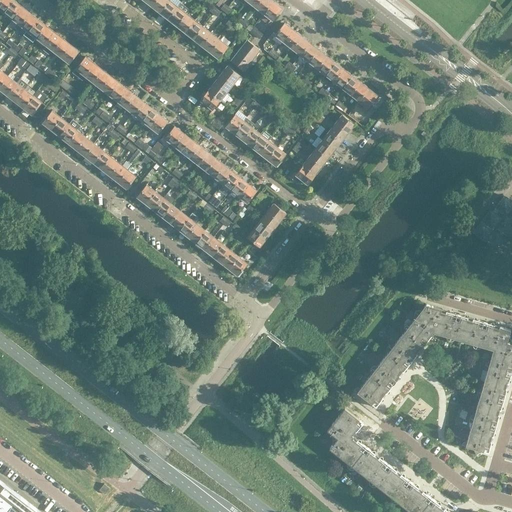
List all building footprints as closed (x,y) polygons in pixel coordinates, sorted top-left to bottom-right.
[(0,0),(0,8),(4,12),(13,0),(0,0)] [(16,13),(21,6),(13,0),(4,12),(14,19),(18,14),(16,13)] [(160,12),(170,1),(168,0),(156,0),(152,6),(155,8),(155,9),(155,10),(158,12),(159,12),(160,12)] [(264,13),(273,1),(272,0),(260,0),(256,7),(264,13)] [(169,19),(178,7),(170,1),(160,12),(162,13),(161,13),(162,14),(164,17),(165,17),(166,16),(169,19)] [(273,20),(280,12),(282,9),(278,5),(278,4),(275,2),(274,2),(273,1),(264,13),(270,18),(266,23),(269,25),(273,20)] [(20,25),(30,13),(21,6),(16,13),(18,14),(14,19),(20,25)] [(177,26),(186,14),(178,7),(169,19),(172,22),(172,23),(175,25),(176,25),(177,26)] [(33,26),(38,19),(30,13),(20,25),(27,30),(31,25),(33,26)] [(185,32),(195,20),(186,14),(177,26),(178,26),(178,28),(181,30),(182,30),(182,29),(185,32)] [(37,37),(46,26),(38,19),(33,26),(31,25),(27,30),(37,37)] [(194,39),(203,27),(195,20),(185,32),(189,35),(189,36),(192,38),(193,38),(194,39)] [(284,41),(293,30),(290,27),(290,26),(287,24),(286,24),(284,23),(275,35),(284,41)] [(49,38),(54,32),(46,26),(37,37),(46,45),(51,40),(49,38)] [(202,45),(211,33),(203,27),(194,39),(195,39),(195,40),(195,41),(198,43),(199,43),(202,45)] [(252,33),(259,39),(263,35),(255,28),(252,33)] [(292,48),(301,36),(300,35),(300,34),(297,32),(296,32),(293,30),(284,41),(292,48)] [(53,50),(62,38),(54,32),(49,38),(51,40),(46,45),(53,50)] [(210,52),(220,40),(211,33),(202,45),(205,48),(205,49),(208,51),(209,51),(210,52)] [(300,55),(310,43),(306,40),(307,40),(306,39),(304,37),(303,37),(302,37),(301,36),(292,48),(300,55)] [(66,51),(71,45),(62,38),(53,50),(60,56),(64,50),(66,51)] [(219,58),(228,47),(220,40),(210,52),(212,53),(212,54),(214,56),(216,56),(219,58)] [(254,57),(260,50),(248,40),(232,61),(244,70),(249,63),(251,64),(253,64),(255,63),(256,61),(256,58),(254,57)] [(309,61),(318,49),(317,48),(317,47),(314,45),(313,45),(310,43),(300,55),(309,61)] [(70,63),(79,51),(77,50),(77,49),(75,47),(74,47),(71,45),(66,51),(64,50),(60,56),(70,63)] [(317,68),(326,56),(323,53),(323,52),(320,50),(319,50),(318,49),(309,61),(317,68)] [(89,70),(94,63),(91,61),(91,59),(88,57),(87,58),(85,56),(76,68),(86,76),(90,71),(89,70)] [(326,74),(335,62),(334,61),(334,60),(331,58),(330,58),(326,56),(317,68),(326,74)] [(334,81),(343,69),(340,66),(340,65),(337,63),(336,63),(335,62),(326,74),(334,81)] [(93,81),(102,70),(94,63),(89,70),(90,71),(86,76),(93,81)] [(240,75),(231,68),(228,66),(226,69),(224,69),(222,72),(222,73),(222,74),(233,83),(240,75)] [(0,86),(8,76),(0,69),(0,86)] [(342,87),(352,75),(350,75),(350,74),(350,73),(348,71),(346,71),(343,69),(334,81),(342,87)] [(105,82),(110,76),(102,70),(93,81),(100,87),(104,81),(105,82)] [(233,83),(222,74),(221,75),(219,75),(217,78),(218,79),(215,83),(227,92),(233,83)] [(351,94),(360,82),(357,79),(357,78),(354,76),(353,76),(352,75),(342,87),(351,94)] [(0,88),(7,94),(16,83),(8,76),(0,86),(0,88)] [(109,94),(119,82),(110,76),(105,82),(104,81),(100,87),(109,94)] [(122,95),(127,89),(119,82),(109,94),(119,102),(123,96),(122,95)] [(359,100),(368,88),(367,88),(367,87),(367,86),(364,84),(363,84),(360,82),(351,94),(359,100)] [(16,101),(25,89),(16,83),(7,94),(16,101)] [(215,83),(212,86),(211,86),(209,89),(209,90),(209,91),(208,91),(220,100),(227,92),(215,83)] [(368,108),(377,96),(373,92),(373,91),(370,89),(369,89),(368,88),(359,100),(365,105),(361,110),(364,112),(368,107),(368,108)] [(24,108),(33,96),(25,89),(16,101),(24,108)] [(126,107),(135,95),(127,89),(122,95),(123,96),(119,102),(126,107)] [(208,90),(206,93),(205,93),(202,96),(203,97),(201,100),(211,108),(208,113),(211,115),(215,110),(214,108),(220,100),(208,91),(209,91),(208,90)] [(138,108),(143,102),(135,95),(126,107),(133,112),(137,107),(138,108)] [(33,114),(42,102),(33,96),(24,108),(25,108),(25,110),(28,112),(29,112),(33,114)] [(142,120),(151,108),(143,102),(138,108),(137,107),(133,112),(142,120)] [(154,121),(160,114),(151,108),(142,120),(152,127),(156,122),(154,121)] [(52,129),(61,117),(52,111),(43,122),(46,125),(46,126),(49,129),(51,128),(52,129)] [(159,133),(168,121),(166,119),(166,118),(163,116),(162,116),(160,114),(154,121),(156,122),(152,127),(159,133)] [(235,133),(244,121),(235,114),(226,126),(230,129),(230,130),(232,132),(234,132),(235,133)] [(354,124),(343,115),(336,123),(348,132),(350,129),(351,129),(354,126),(353,125),(354,124)] [(60,136),(69,124),(61,117),(52,129),(60,136)] [(243,139),(252,127),(244,121),(235,133),(236,134),(236,135),(239,137),(240,137),(243,139)] [(348,132),(336,123),(329,132),(341,141),(342,140),(343,140),(345,137),(345,136),(348,132)] [(68,142),(78,130),(69,124),(60,136),(68,142)] [(178,139),(183,133),(181,131),(181,130),(178,128),(177,128),(174,126),(165,138),(172,144),(176,138),(178,139)] [(251,146),(261,134),(252,127),(243,139),(246,142),(246,143),(249,145),(250,145),(251,146)] [(77,149),(86,137),(78,130),(68,142),(77,149)] [(341,141),(329,132),(323,140),(335,149),(337,146),(338,146),(341,143),(340,142),(341,141)] [(182,151),(191,139),(183,133),(178,139),(176,138),(172,144),(182,151)] [(260,152),(269,141),(261,134),(251,146),(252,147),(252,148),(255,150),(256,150),(260,152)] [(85,155),(94,143),(86,137),(77,149),(85,155)] [(194,152),(199,146),(191,139),(182,151),(191,159),(196,153),(194,152)] [(335,149),(323,140),(316,148),(328,158),(329,156),(330,156),(332,154),(332,152),(335,149)] [(157,153),(163,145),(158,141),(152,149),(157,153)] [(268,159),(277,147),(269,141),(260,152),(263,155),(263,156),(266,158),(267,158),(268,159)] [(93,162),(103,150),(94,143),(85,155),(93,162)] [(198,164),(208,152),(199,146),(194,152),(196,153),(191,159),(198,164)] [(277,166),(286,154),(277,147),(268,159),(269,160),(269,161),(272,163),(273,163),(277,166)] [(328,158),(316,148),(310,157),(322,166),(324,163),(325,163),(327,160),(327,159),(328,158)] [(102,168),(111,157),(103,150),(93,162),(102,168)] [(211,165),(216,158),(208,152),(198,164),(205,169),(209,164),(211,165)] [(110,175),(119,163),(111,157),(102,168),(110,175)] [(322,166),(310,157),(303,165),(315,174),(316,173),(317,173),(319,170),(319,169),(322,166)] [(211,181),(215,177),(224,165),(216,158),(211,165),(209,164),(205,169),(206,170),(202,174),(211,181)] [(118,181),(128,170),(119,163),(110,175),(118,181)] [(227,178),(232,171),(224,165),(215,177),(224,184),(228,179),(227,178)] [(314,177),(316,175),(315,174),(303,165),(297,173),(295,172),(291,178),(294,180),(298,176),(308,184),(311,181),(312,181),(314,178),(314,177)] [(127,188),(136,176),(128,170),(118,181),(119,182),(119,183),(122,186),(123,185),(127,188)] [(231,189),(240,178),(232,171),(227,178),(228,179),(224,184),(231,189)] [(243,191),(248,184),(240,178),(231,189),(238,195),(242,189),(243,191)] [(248,203),(257,191),(255,189),(255,188),(253,186),(252,186),(248,184),(243,191),(242,189),(238,195),(248,203)] [(146,203),(155,191),(146,185),(137,196),(141,199),(141,200),(144,202),(145,202),(146,203)] [(154,210),(164,198),(155,191),(146,203),(154,210)] [(511,238),(511,202),(504,196),(495,207),(496,208),(493,211),(490,209),(472,232),(484,241),(484,240),(488,243),(487,244),(499,253),(508,242),(507,241),(510,237),(511,238)] [(163,216),(172,204),(164,198),(154,210),(163,216)] [(286,212),(274,203),(268,212),(279,221),(280,220),(281,220),(284,217),(283,216),(286,212)] [(171,223),(180,211),(172,204),(163,216),(171,223)] [(249,216),(254,209),(250,206),(244,213),(249,216)] [(179,229),(189,217),(180,211),(171,223),(179,229)] [(279,221),(268,212),(261,220),(273,229),(279,221)] [(188,236),(197,224),(189,217),(179,229),(188,236)] [(273,229),(261,220),(255,228),(266,238),(273,229)] [(196,242),(205,231),(197,224),(188,236),(196,242)] [(266,238),(255,228),(248,237),(259,246),(262,243),(263,243),(266,240),(265,239),(266,238)] [(204,249),(214,237),(205,231),(196,242),(204,249)] [(213,255),(222,244),(214,237),(204,249),(213,255)] [(221,262),(230,250),(222,244),(213,255),(221,262)] [(229,268),(239,257),(230,250),(221,262),(229,268)] [(238,275),(247,263),(239,257),(229,268),(230,269),(231,270),(233,273),(235,272),(238,275)] [(450,337),(457,314),(442,310),(442,309),(426,304),(409,326),(428,341),(434,333),(450,337)] [(477,345),(484,322),(457,314),(450,337),(477,345)] [(511,373),(511,372),(511,343),(507,342),(511,330),(484,322),(477,345),(493,350),(489,366),(511,373)] [(411,363),(426,344),(428,341),(409,326),(392,348),(411,363)] [(394,385),(411,363),(392,348),(375,370),(394,385)] [(504,399),(511,373),(489,366),(481,393),(504,399)] [(376,407),(394,385),(375,370),(357,392),(376,407)] [(497,426),(504,399),(481,393),(473,419),(497,426)] [(366,446),(353,436),(364,423),(345,408),(327,430),(338,438),(330,449),(348,463),(351,466),(366,446)] [(489,453),(497,426),(473,419),(466,446),(472,448),(476,454),(482,451),(489,453)] [(373,483),(388,463),(366,446),(351,466),(373,483)] [(395,500),(410,481),(388,463),(373,483),(395,500)] [(40,511),(0,480),(0,511),(40,511)] [(410,511),(421,511),(432,498),(410,481),(395,500),(410,511)] [(105,494),(110,488),(104,484),(100,490),(105,494)] [(450,511),(432,498),(421,511),(450,511)]
